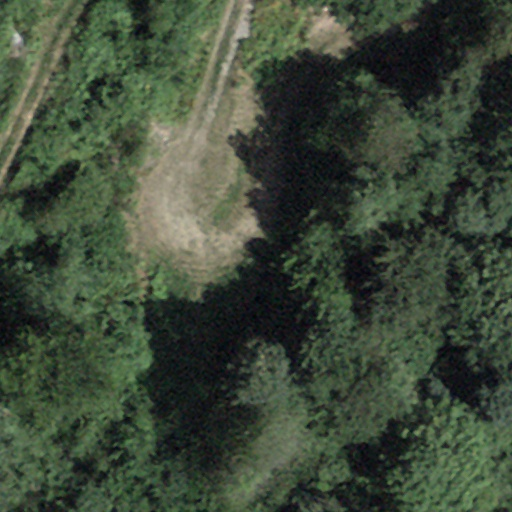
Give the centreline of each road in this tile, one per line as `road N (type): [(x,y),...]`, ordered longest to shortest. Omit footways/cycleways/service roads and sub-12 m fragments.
road 1 (track): [(232,0),(178,136),(162,303)]
road 2 (track): [(0,156),(60,0)]
